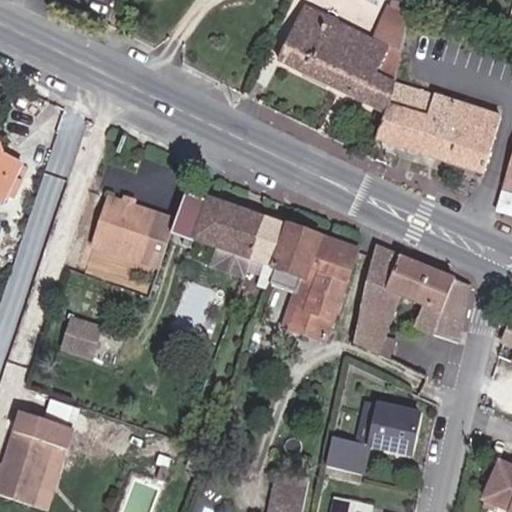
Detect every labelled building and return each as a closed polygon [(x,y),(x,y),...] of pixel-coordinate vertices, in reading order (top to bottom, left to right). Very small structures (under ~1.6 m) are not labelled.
[(403,12),(406,0),(393,0),(391,9),(403,12)] [(355,71),(371,39),(305,7),(278,61),(333,88),(344,66),(355,71)] [(400,53),(410,14),(403,12),(391,9),(376,41),(400,53)] [(385,114),(394,84),(400,53),(376,41),(371,39),(355,71),(344,66),(333,88),(385,114)] [(483,174),(501,118),(394,84),(385,114),(377,139),(483,174)] [(0,201),(3,203),(22,166),(3,156),(0,146),(0,145),(0,201)] [(251,261),(266,220),(209,200),(208,203),(185,194),(176,221),(171,236),(193,244),(194,241),(217,249),(211,267),(244,279),(247,271),(251,261)] [(121,203),(110,199),(94,247),(141,263),(160,269),(171,236),(176,221),(157,215),(135,207),(121,203)] [(269,282),(289,228),(266,220),(251,261),(268,267),(264,277),(261,287),(266,289),(269,282)] [(325,342),(358,253),(289,228),(269,282),(297,292),(285,328),(325,342)] [(458,344),(470,287),(376,248),(367,282),(360,313),(359,319),(358,325),(354,344),(379,356),(390,362),(403,368),(426,380),(435,355),(397,342),(384,338),(400,297),(423,307),(415,328),(434,337),(458,344)] [(264,277),(268,267),(251,261),(247,271),(264,277)] [(94,359),(103,330),(70,320),(61,349),(94,359)] [(410,456),(420,414),(367,403),(357,444),(333,439),(327,468),(362,476),(369,447),(410,456)] [(67,449),(73,430),(22,412),(3,467),(0,476),(0,495),(47,511),(53,492),(38,488),(53,444),(67,449)] [(511,468),(500,463),(485,500),(511,511),(511,468)] [(302,511),(309,482),(279,475),(270,511),(302,511)] [(338,511),(341,500),(335,499),(332,511),(338,511)] [(370,511),(372,507),(341,500),(338,511),(370,511)]
